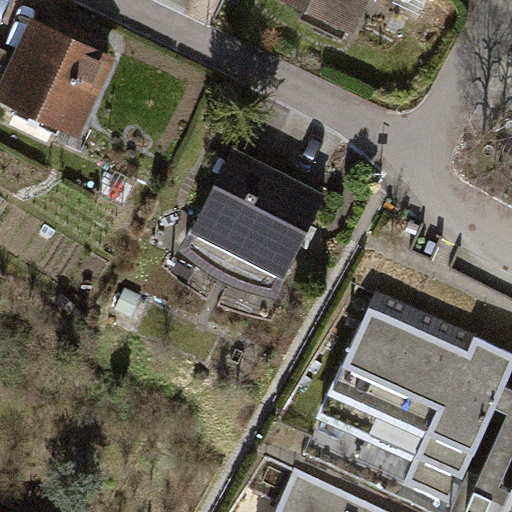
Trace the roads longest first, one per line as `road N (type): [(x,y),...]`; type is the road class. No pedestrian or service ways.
road 1 (residential): [(120,0),(344,109),(417,167)]
road 2 (residential): [(505,0),(417,167)]
road 3 (residential): [(417,167),(483,228),(511,240)]
